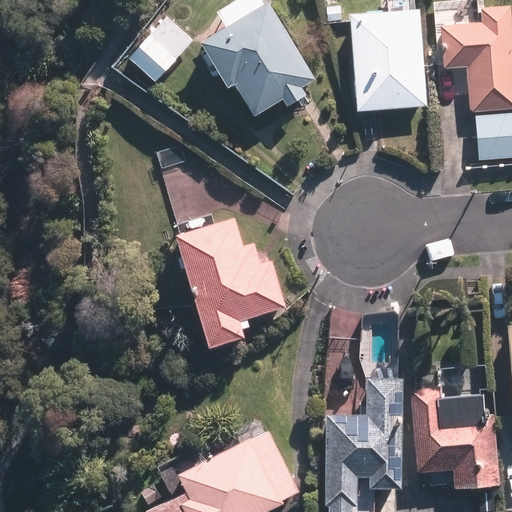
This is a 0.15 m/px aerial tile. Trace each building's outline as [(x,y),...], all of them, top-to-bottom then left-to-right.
[(230,84),(250,116),(278,99),(283,107),(302,95),(298,88),(311,80),(263,1),(196,42),(223,88),(230,84)] [(467,112),(511,108),(511,68),(510,69),(505,5),(476,7),(477,22),(438,25),(441,68),(464,66),(467,112)] [(424,105),(416,9),(345,16),(353,112),(424,105)] [(151,80),(188,40),(162,15),(125,56),(151,80)] [(511,156),(511,112),(472,116),(476,160),(511,156)] [(231,217),(173,235),(208,348),(238,338),(233,323),(284,307),(270,260),(257,264),(251,243),(240,246),(231,217)] [(398,486),(400,377),(364,377),(364,412),(323,411),(321,502),(325,503),(325,511),(349,511),(350,504),(354,505),(354,474),(366,474),(366,485),(398,486)] [(497,483),(492,412),(480,414),(478,394),(438,397),(437,385),(408,388),(414,471),(449,468),(451,487),(497,483)] [(301,490),(271,431),(250,441),(249,439),(173,477),(181,492),(146,510),(147,511),(266,511),(282,505),(280,501),(301,490)]
